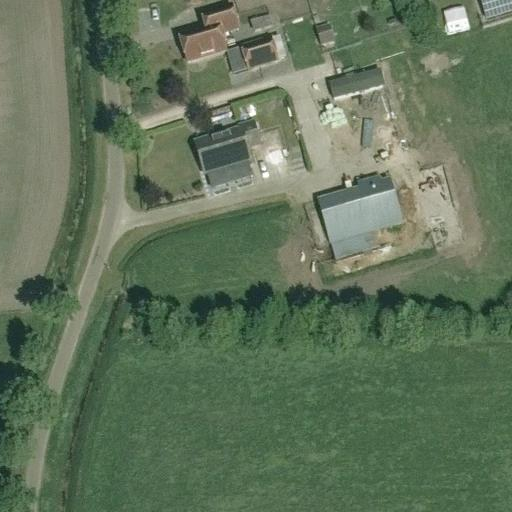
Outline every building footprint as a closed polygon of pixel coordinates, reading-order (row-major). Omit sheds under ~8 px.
[(511,0),(480,0),(487,22),(511,13),(511,0)] [(443,10),(447,35),(467,32),(463,7),(443,10)] [(232,8),(202,16),(206,29),(180,37),(187,64),(226,53),(221,35),(238,30),(232,8)] [(279,65),(271,39),(241,49),(248,74),(279,65)] [(247,151),(261,147),(254,124),(240,128),(241,132),(196,144),(204,176),(250,163),(247,151)] [(275,134),(264,138),(275,176),(286,173),(275,134)] [(305,148),(294,152),(300,169),(311,165),(305,148)] [(357,186),(359,192),(318,204),(330,245),(401,224),(389,183),(381,186),(379,179),(357,186)]
